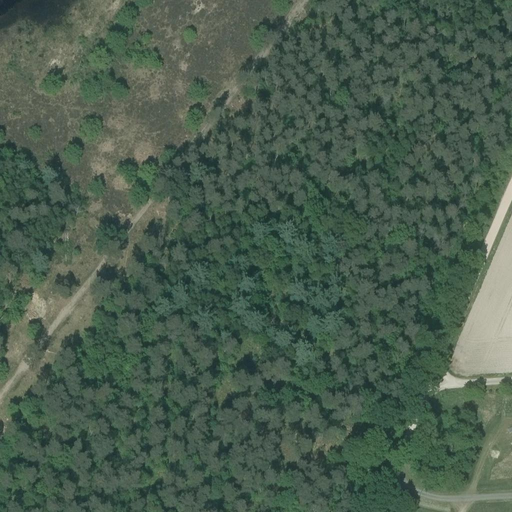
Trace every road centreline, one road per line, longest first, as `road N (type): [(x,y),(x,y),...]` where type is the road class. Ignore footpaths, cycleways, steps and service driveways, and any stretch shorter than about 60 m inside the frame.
road 1 (track): [(305,0),(0,395)]
road 2 (track): [(376,511),(511,188)]
